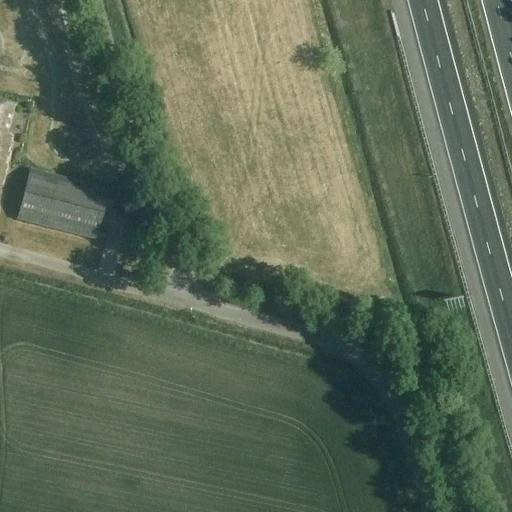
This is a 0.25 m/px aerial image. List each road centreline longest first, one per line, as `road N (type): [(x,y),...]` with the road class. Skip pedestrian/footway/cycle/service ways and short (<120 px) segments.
road 1 (unclassified): [(427,511),(397,415),(358,356),(175,298)]
road 2 (motorway): [(423,0),(511,333)]
road 3 (unclassified): [(175,298),(177,248),(96,0)]
road 4 (unclassified): [(0,248),(175,298)]
